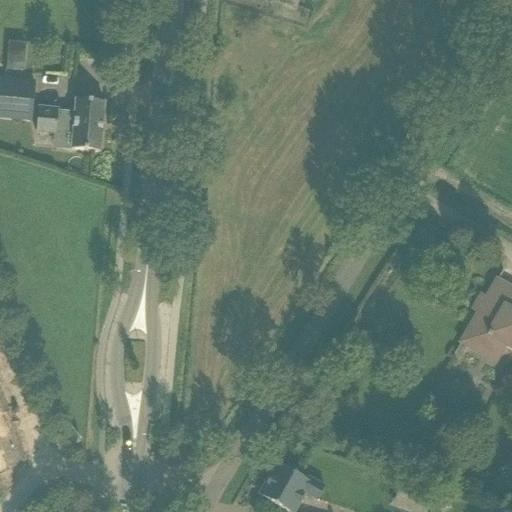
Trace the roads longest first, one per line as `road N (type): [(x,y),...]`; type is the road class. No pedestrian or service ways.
road 1 (residential): [(218,484),(397,189)]
road 2 (tertiary): [(143,286),(166,0)]
road 3 (residential): [(397,189),(511,8)]
road 4 (tertiary): [(143,286),(122,326),(116,375),(132,437)]
road 5 (tertiary): [(132,437),(146,400),(153,333),(143,286)]
road 6 (residential): [(397,189),(511,254)]
